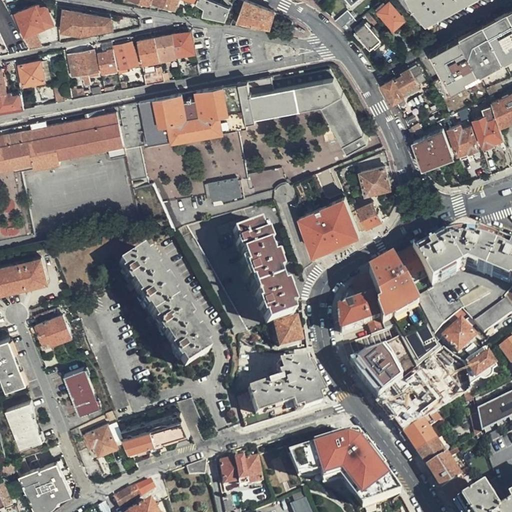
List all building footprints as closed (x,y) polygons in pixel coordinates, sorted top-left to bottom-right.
[(152,0),(152,1),(176,9),(179,0),(152,0)] [(205,7),(204,15),(210,16),(224,19),(227,6),(212,3),(205,0),(196,0),(196,3),(205,7)] [(268,28),(273,12),(273,11),(252,4),(244,0),(238,0),(236,8),(241,9),(238,21),(268,28)] [(411,0),(413,5),(418,11),(427,22),(469,0),(411,0)] [(404,19),(390,2),(386,4),(384,1),(377,7),(394,27),(404,19)] [(53,24),(45,4),(40,7),(38,4),(17,13),(26,34),(48,26),(53,24)] [(112,27),(110,17),(65,10),(62,29),(79,33),(82,33),(112,27)] [(336,19),(346,31),(353,25),(356,22),(346,11),(336,19)] [(511,11),(460,39),(479,76),(511,58),(511,11)] [(15,28),(7,12),(0,14),(0,18),(7,32),(15,28)] [(117,24),(118,32),(130,29),(128,22),(117,24)] [(353,25),(346,31),(352,36),(354,34),(359,39),(361,38),(369,48),(373,46),(375,48),(380,44),(378,41),(379,39),(365,23),(361,26),(359,24),(354,28),(353,25)] [(172,34),(176,56),(195,52),(190,31),(172,34)] [(24,38),(20,33),(15,36),(18,41),(24,38)] [(160,59),(176,56),(172,34),(155,37),(160,59)] [(160,60),(160,59),(155,37),(137,40),(142,64),(160,60)] [(450,91),(479,76),(460,39),(428,55),(428,60),(439,79),(443,77),(450,91)] [(136,65),(131,43),(115,47),(120,69),(136,65)] [(106,50),(96,52),(101,74),(117,70),(112,47),(106,48),(106,50)] [(93,49),(85,50),(89,72),(98,70),(93,49)] [(89,72),(85,50),(75,52),(75,53),(79,74),(86,73),(87,81),(91,80),(89,72)] [(79,74),(75,53),(69,54),(73,75),(79,74)] [(61,69),(59,59),(52,60),(54,71),(61,69)] [(44,81),(40,60),(20,64),(24,85),(44,81)] [(181,77),(199,73),(197,63),(186,65),(186,61),(178,62),(181,77)] [(147,84),(164,80),(161,65),(154,66),(155,71),(144,73),(147,84)] [(393,79),(384,83),(393,100),(402,95),(401,93),(417,85),(424,80),(417,67),(411,70),(409,69),(403,72),(404,74),(399,77),(399,78),(394,81),(393,79)] [(272,80),(271,75),(139,101),(148,144),(237,127),(248,125),(247,122),(256,119),(256,117),(321,104),(347,151),(363,142),(368,139),(330,69),(285,77),(272,80)] [(74,81),(69,82),(72,99),(84,96),(83,90),(82,88),(76,90),(74,81)] [(419,89),(417,85),(401,93),(402,95),(404,98),(419,89)] [(0,112),(23,108),(20,95),(11,96),(10,93),(7,94),(0,95),(0,112)] [(511,93),(491,102),(492,105),(499,125),(511,119),(511,93)] [(148,144),(139,101),(116,106),(117,111),(124,148),(139,145),(148,144)] [(499,125),(492,105),(483,108),(485,115),(474,120),(484,146),(492,143),(492,141),(503,137),(499,125)] [(469,116),(466,107),(459,110),(462,119),(469,116)] [(104,108),(86,112),(86,117),(105,113),(104,108)] [(124,148),(117,111),(48,126),(32,129),(0,135),(0,175),(1,175),(0,174),(59,163),(58,158),(105,149),(108,159),(125,155),(124,148)] [(440,120),(445,117),(442,111),(431,116),(433,122),(440,120)] [(48,126),(46,120),(31,123),(32,129),(48,126)] [(411,127),(414,133),(421,128),(418,123),(411,127)] [(477,145),(470,126),(462,129),(459,124),(448,129),(457,153),(467,150),(468,152),(478,149),(476,146),(477,145)] [(413,142),(423,168),(452,156),(442,129),(430,133),(430,134),(422,137),(422,138),(413,142)] [(145,175),(139,145),(124,148),(125,155),(130,179),(145,175)] [(354,164),(335,172),(339,180),(358,172),(354,164)] [(389,187),(383,166),(361,172),(366,193),(389,187)] [(239,176),(244,193),(254,190),(249,173),(239,176)] [(316,174),(313,175),(323,199),(330,202),(345,196),(344,193),(331,198),(326,196),(316,174)] [(297,202),(296,204),(299,213),(313,252),(316,250),(313,247),(312,246),(322,242),(324,247),(360,232),(359,229),(351,211),(345,196),(330,202),(323,199),(313,175),(292,184),(296,187),(297,190),(298,192),(299,196),(298,199),(297,202)] [(240,194),(235,177),(210,181),(214,200),(223,197),(224,200),(233,198),(233,196),(240,194)] [(373,201),(351,211),(359,229),(381,218),(373,201)] [(245,215),(216,226),(219,234),(232,230),(248,224),(245,215)] [(265,324),(292,315),(259,220),(248,224),(232,230),(234,237),(236,242),(234,243),(235,246),(237,245),(239,251),(245,265),(246,270),(244,271),(245,274),(248,274),(250,280),(255,294),(253,294),(254,296),(255,296),(257,301),(259,306),(257,306),(258,310),(260,309),(262,315),(265,324)] [(173,228),(234,335),(236,334),(246,331),(186,224),(173,228)] [(511,243),(502,239),(479,231),(477,235),(463,230),(455,234),(454,231),(439,236),(412,251),(423,272),(431,286),(467,265),(491,277),(492,276),(511,286),(511,243)] [(195,331),(187,320),(189,319),(180,305),(178,305),(172,295),(173,294),(163,279),(162,279),(155,269),(156,268),(146,253),(145,254),(141,249),(119,263),(124,272),(122,274),(126,280),(129,279),(141,298),(139,299),(143,306),(145,306),(157,323),(155,325),(159,332),(161,331),(173,350),(171,351),(175,357),(177,356),(184,366),(208,351),(205,346),(206,345),(197,330),(195,331)] [(412,251),(393,262),(402,278),(404,278),(405,281),(406,281),(423,272),(412,251)] [(48,281),(42,257),(34,259),(34,261),(13,266),(13,264),(0,267),(0,291),(4,290),(4,292),(20,288),(19,287),(26,285),(26,286),(33,285),(33,283),(39,282),(40,283),(48,281)] [(371,298),(384,330),(391,327),(379,297),(376,298),(375,295),(384,290),(389,297),(408,285),(406,281),(405,281),(404,278),(402,278),(393,262),(352,286),(347,291),(342,299),(340,304),(338,310),(371,298)] [(415,298),(434,337),(441,327),(444,324),(427,292),(415,298)] [(371,335),(384,330),(371,298),(338,310),(340,334),(366,324),(371,335)] [(511,312),(511,308),(506,299),(473,323),(483,334),(511,312)] [(92,352),(115,409),(115,410),(130,405),(89,301),(74,307),(92,352)] [(72,335),(63,314),(61,314),(57,306),(35,315),(38,323),(36,323),(43,342),(51,339),(53,343),(72,335)] [(299,340),(293,318),(272,324),(278,346),(299,340)] [(476,336),(462,320),(443,336),(457,353),(476,336)] [(391,327),(384,330),(371,335),(344,346),(350,363),(349,367),(359,383),(374,404),(382,397),(417,368),(395,326),(391,327)] [(511,362),(511,337),(498,347),(510,364),(511,362)] [(26,384),(10,339),(0,342),(0,380),(1,380),(6,392),(26,384)] [(401,434),(423,420),(469,391),(469,382),(468,371),(466,367),(464,363),(447,352),(442,348),(441,348),(417,368),(382,397),(384,399),(379,404),(401,434)] [(495,365),(485,349),(467,360),(470,365),(467,367),(475,378),(495,365)] [(316,396),(322,394),(306,363),(304,364),(302,359),(277,362),(281,372),(277,374),(279,379),(234,394),(244,426),(319,403),(316,396)] [(101,405),(85,366),(64,375),(80,413),(101,405)] [(511,418),(511,392),(476,410),(481,434),(511,418)] [(180,410),(189,433),(193,442),(203,439),(197,424),(202,422),(191,396),(176,401),(180,410)] [(176,401),(117,421),(121,430),(180,410),(176,401)] [(42,440),(31,410),(33,408),(31,402),(26,404),(7,411),(21,448),(42,440)] [(163,442),(189,433),(180,410),(121,430),(131,453),(155,445),(153,440),(161,437),(163,442)] [(445,454),(423,420),(401,434),(426,466),(445,454)] [(118,446),(108,424),(85,434),(89,442),(94,441),(99,454),(118,446)] [(339,472),(366,507),(391,499),(397,497),(398,497),(389,483),(391,481),(358,440),(353,444),(348,436),(301,452),(302,457),(290,461),(296,478),(317,470),(320,479),(339,472)] [(265,444),(255,447),(257,452),(261,450),(268,470),(283,465),(277,445),(267,449),(265,444)] [(288,456),(290,461),(302,457),(301,452),(288,456)] [(460,478),(445,454),(426,466),(442,490),(460,478)] [(23,458),(12,462),(15,469),(19,477),(29,472),(23,458)] [(260,483),(255,458),(242,460),(242,458),(218,463),(223,484),(236,482),(237,488),(260,483)] [(29,472),(19,477),(33,509),(46,503),(46,504),(59,498),(72,492),(57,460),(40,468),(39,467),(29,472)] [(190,465),(185,467),(187,475),(203,475),(205,460),(190,465)] [(12,462),(0,466),(0,473),(1,475),(15,469),(12,462)] [(339,472),(320,479),(322,483),(338,476),(362,508),(366,507),(339,472)] [(452,507),(470,495),(460,478),(442,490),(452,507)] [(153,487),(149,479),(144,481),(129,488),(120,493),(113,497),(120,509),(153,487)] [(511,511),(511,510),(508,503),(494,480),(470,495),(452,507),(454,511),(511,511)] [(0,482),(0,506),(13,501),(3,481),(0,482)] [(401,496),(391,481),(389,483),(398,497),(401,496)] [(46,503),(33,509),(34,511),(43,511),(45,511),(44,509),(56,504),(55,502),(60,500),(59,498),(46,504),(46,503)] [(293,511),(311,511),(306,499),(291,505),(293,511)] [(89,511),(88,511),(109,511),(109,510),(104,501),(101,503),(89,511)] [(154,511),(147,501),(130,511),(154,511)]
